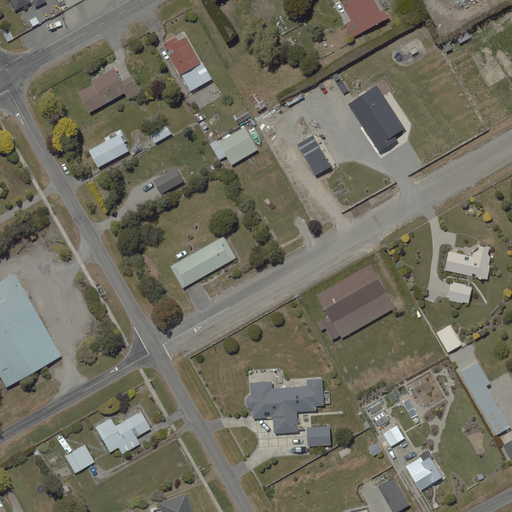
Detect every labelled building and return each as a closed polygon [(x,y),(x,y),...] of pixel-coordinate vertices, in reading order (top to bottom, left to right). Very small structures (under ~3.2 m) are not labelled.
[(43,14),(51,10),(45,0),(7,0),(15,14),(25,8),(28,14),(39,7),(43,14)] [(353,39),(388,20),(383,11),(391,7),(387,0),(352,0),(342,6),(351,22),(346,25),(353,39)] [(200,61),(188,36),(162,49),(178,81),(183,79),(191,94),(214,83),(203,60),(200,61)] [(130,101),(143,94),(135,78),(125,83),(117,70),(94,82),(96,86),(79,95),(91,116),(127,96),(130,101)] [(245,106),(232,113),(237,123),(251,115),(245,106)] [(175,136),(168,125),(151,136),(157,147),(175,136)] [(260,152),(246,127),(212,147),(226,172),(260,152)] [(117,137),(113,139),(110,135),(105,138),(107,142),(90,152),(101,171),(133,153),(120,129),(115,132),(117,137)] [(179,169),(153,182),(160,198),(187,186),(179,169)] [(225,237),(172,269),(185,291),(238,259),(225,237)] [(473,284),(474,279),(487,281),(491,247),(478,245),(477,254),(448,250),(445,274),(465,277),(464,283),(473,284)] [(369,268),(312,298),(325,321),(318,325),(323,334),(326,332),(332,344),(393,312),(369,268)] [(471,288),(451,283),(446,303),(466,308),(471,288)] [(0,385),(53,354),(13,286),(0,293),(0,385)] [(458,351),(464,347),(451,325),(434,335),(450,362),(461,356),(458,351)] [(490,386),(479,366),(460,377),(496,439),(509,431),(485,389),(490,386)] [(251,384),(251,397),(250,398),(249,398),(249,399),(248,399),(248,400),(248,401),(247,402),(247,403),(247,404),(247,405),(247,406),(247,407),(247,408),(248,408),(248,409),(248,410),(249,411),(250,411),(250,412),(251,413),(252,413),(253,414),(253,422),(273,422),(273,438),(299,438),(299,415),(317,414),(317,410),(325,410),(325,407),(331,407),(331,391),(324,392),(324,381),(307,382),(307,389),(282,390),(282,388),(277,388),(277,383),(251,384)] [(112,419),(95,428),(110,455),(119,450),(122,456),(142,445),(138,438),(150,431),(139,412),(116,425),(112,419)] [(371,430),(383,454),(406,443),(394,419),(371,430)] [(333,429),(308,431),(309,450),(334,447),(333,429)] [(62,436),(56,440),(67,455),(64,457),(74,476),(94,464),(84,446),(74,451),(62,436)] [(511,442),(501,449),(511,467),(511,466),(511,442)] [(430,454),(406,467),(419,494),(443,479),(430,454)] [(191,511),(186,493),(157,501),(160,511),(191,511)]
